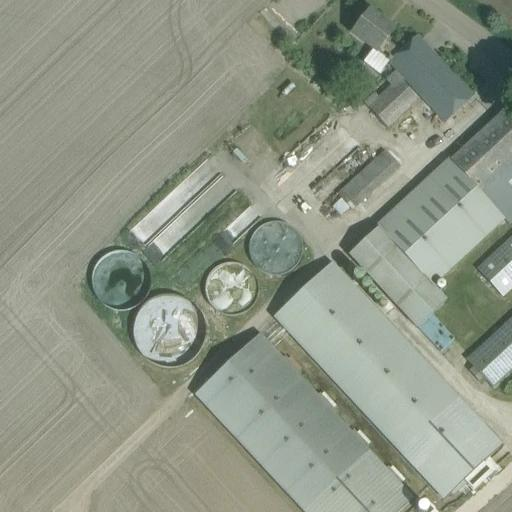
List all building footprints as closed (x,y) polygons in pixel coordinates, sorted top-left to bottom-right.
[(358,26),(352,34),(373,50),(363,62),(379,74),(389,62),(391,64),(401,51),(386,40),(395,29),(370,10),(358,26)] [(375,93),(364,103),(386,126),(418,97),(402,80),(405,78),(445,122),(474,96),(417,36),(401,51),(391,64),(397,70),(386,80),(393,87),(381,99),(375,93)] [(511,104),(349,256),(417,328),(447,300),(434,286),(505,220),(495,210),(498,208),(507,218),(511,213),(511,238),(478,270),(503,297),(511,288),(511,317),(466,360),(493,389),(511,370),(511,104)] [(338,194),(353,211),(400,167),(385,151),(338,194)] [(266,274),(274,276),(281,276),(288,274),(294,268),(299,262),(302,252),(301,241),(297,233),(291,227),(283,223),(275,222),(265,224),(257,230),(251,238),(249,249),(250,257),(254,265),(259,270),(266,274)] [(273,319),(443,501),(503,445),(333,263),(273,319)] [(256,280),(252,273),(246,268),(237,264),(229,264),(220,265),(214,270),(208,278),(205,287),(206,298),(210,306),(217,312),(227,316),(236,316),(247,312),(254,304),(258,296),(259,287),(256,280)] [(214,343),(214,340),(214,337),(213,333),(212,330),(211,327),(210,325),(208,322),(206,318),(203,316),(200,313),(198,311),(195,309),(192,308),(189,307),(185,306),(181,305),(177,305),(173,305),(170,306),(167,307),(163,308),(159,309),(157,311),(154,313),(151,316),(149,317),(147,319),(146,322),(144,325),(142,328),(141,332),(140,336),(140,340),(140,343),(140,346),(140,350),(141,352),(141,354),(143,358),(144,360),(146,363),(148,367),(151,369),(154,372),(157,374),(161,376),(163,377),(167,379),(170,379),(174,380),(177,380),(180,380),(183,379),(186,379),(189,378),(192,377),(195,376),(198,374),(201,371),(204,369),(206,366),(209,362),(211,359),(212,355),(213,352),(214,348),(214,345),(214,343)] [(195,395),(302,511),(399,511),(414,498),(262,333),(195,395)]
